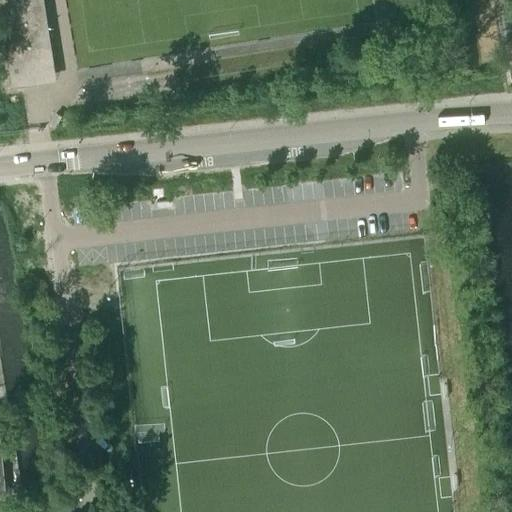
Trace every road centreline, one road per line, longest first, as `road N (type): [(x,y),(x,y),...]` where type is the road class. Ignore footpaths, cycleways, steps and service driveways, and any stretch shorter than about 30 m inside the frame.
road 1 (residential): [(41,164),(511,116)]
road 2 (unclassified): [(81,511),(85,426),(41,164)]
